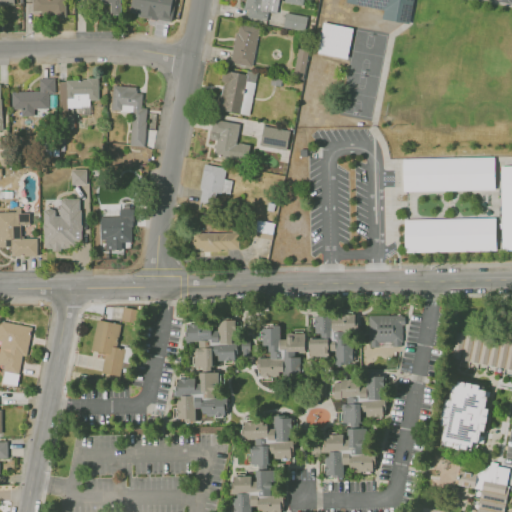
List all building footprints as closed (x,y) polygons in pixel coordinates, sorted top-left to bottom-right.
[(171,22),(174,0),(130,0),(128,15),(171,22)] [(347,0),(347,3),(385,11),(383,19),(410,24),(414,0),(347,0)] [(283,27),(304,31),(307,16),(286,12),(283,27)] [(324,22),(353,28),(347,59),(318,54),(324,22)] [(230,62),(252,66),(259,28),(237,23),(230,62)] [(308,50),(298,48),(293,71),(304,73),(308,50)] [(249,115),(256,73),(246,71),(246,74),(224,70),(217,110),(249,115)] [(48,116),(48,107),(55,107),(55,78),(39,78),(39,91),(11,92),(12,109),(21,108),(21,117),(48,116)] [(58,80),(59,108),(78,108),(79,115),(90,115),(90,100),(98,100),(98,79),(58,80)] [(144,146),(146,107),(142,107),(142,88),(112,86),(111,111),(131,111),(130,145),(144,146)] [(250,144),(236,142),(239,123),(212,119),(209,139),(215,140),(213,155),(247,160),(250,144)] [(289,130),(263,125),(259,145),(286,150),(289,130)] [(404,159),(494,158),(495,191),(404,192),(404,159)] [(226,167),(204,164),(198,201),(214,204),(216,191),(229,193),(232,180),(224,178),(226,167)] [(501,167),(511,166),(511,249),(503,250),(501,167)] [(86,169),(71,169),(72,184),(86,184),(86,169)] [(80,198),(58,198),(58,209),(43,209),(43,248),(81,247),(80,198)] [(100,217),(101,250),(122,249),(122,242),(133,242),(131,208),(119,209),(119,216),(100,217)] [(11,256),(37,256),(37,238),(21,238),(20,225),(29,225),(29,212),(0,212),(0,247),(10,247),(11,256)] [(405,219),(495,218),(495,253),(405,254),(405,219)] [(238,249),(238,232),(194,233),(194,250),(238,249)] [(121,320),(136,323),(138,309),(123,307),(121,320)] [(314,316),(314,336),(309,336),(309,357),(331,357),(331,364),(350,364),(350,332),(355,332),(355,315),(314,316)] [(368,316),(368,345),(391,344),(391,346),(403,346),(403,315),(368,316)] [(187,323),(186,343),(195,343),(195,369),(212,369),(213,360),(236,361),(237,355),(249,356),(249,340),(235,340),(235,319),(214,319),(214,323),(187,323)] [(91,351),(104,353),(101,375),(120,378),(121,371),(129,372),(132,349),(117,346),(120,323),(96,320),(91,351)] [(17,385),(22,355),(26,356),(32,327),(0,321),(0,340),(0,341),(0,342),(0,363),(5,364),(1,382),(17,385)] [(304,334),(280,335),(279,325),(262,326),(262,345),(268,345),(268,358),(258,358),(258,376),(281,375),(281,377),(300,376),(299,353),(305,353),(304,334)] [(175,378),(176,398),(175,398),(176,420),(195,419),(195,410),(205,410),(205,417),(225,416),(225,397),(214,397),(213,385),(218,384),(218,372),(197,372),(197,378),(175,378)] [(321,435),(322,451),(324,451),(324,477),(346,476),(346,472),(373,472),(373,454),(366,454),(366,427),(360,428),(360,417),(384,417),(384,399),(383,374),(366,374),(366,380),(333,381),(333,398),(343,398),(344,435),(321,435)] [(480,385),(452,380),(449,399),(444,398),(440,425),(445,425),(442,445),(476,451),(480,431),(484,432),(488,408),(485,408),(488,391),(479,390),(480,385)] [(244,422),(243,439),(256,439),(256,446),(251,446),(250,464),(269,465),(269,458),(292,459),(293,440),(290,440),(291,416),(274,415),(273,423),(244,422)] [(502,511),(510,467),(489,463),(488,473),(459,469),(456,485),(480,489),(475,511),(502,511)] [(233,511),(251,511),(251,506),(259,506),(258,511),(281,511),(281,495),(273,495),(272,470),(253,470),(254,475),(231,476),(233,511)]
